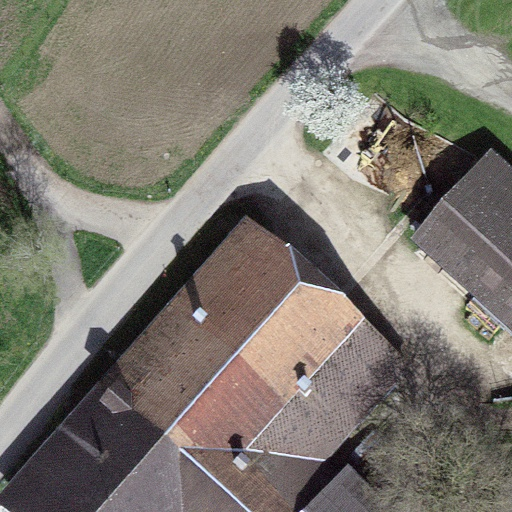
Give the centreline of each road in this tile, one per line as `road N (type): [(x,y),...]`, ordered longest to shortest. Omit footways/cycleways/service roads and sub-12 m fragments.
road 1 (unclassified): [(0,450),(213,192),(389,0)]
road 2 (track): [(163,252),(65,220),(0,137)]
